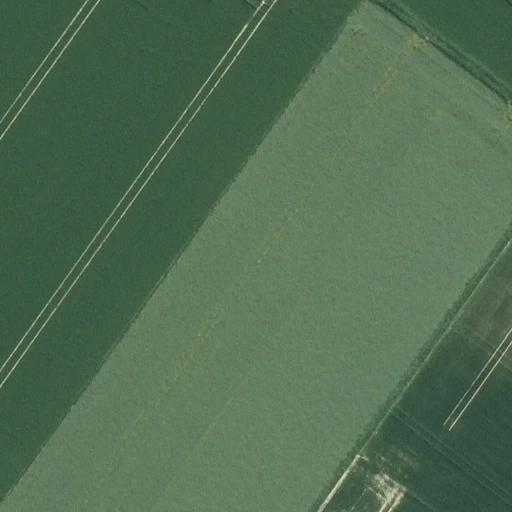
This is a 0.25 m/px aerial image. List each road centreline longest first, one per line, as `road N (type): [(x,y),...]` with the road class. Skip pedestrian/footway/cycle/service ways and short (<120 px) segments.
road 1 (track): [(311,511),(511,228)]
road 2 (track): [(379,0),(511,99)]
